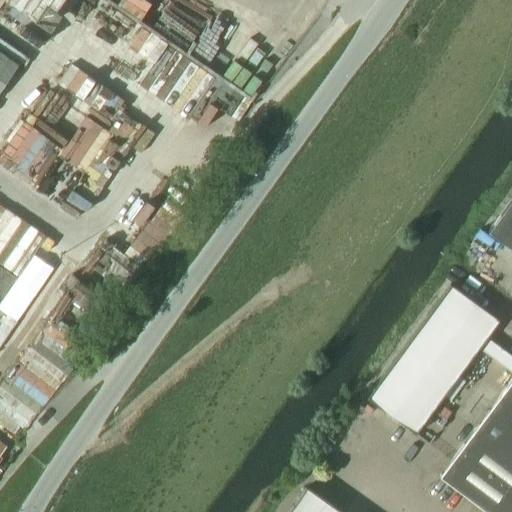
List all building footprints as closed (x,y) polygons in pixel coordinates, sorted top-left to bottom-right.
[(187,51),(159,93),(199,120),(213,101),(234,116),(249,93),(187,51)] [(161,85),(176,66),(169,60),(154,79),(161,85)] [(511,248),(511,198),(488,231),(511,248)] [(21,312),(54,245),(0,219),(0,282),(9,287),(2,303),(0,302),(0,347),(18,310),(21,312)] [(416,433),(498,320),(450,284),(367,397),(416,433)] [(24,362),(0,387),(0,399),(28,426),(59,394),(24,362)] [(511,511),(511,379),(449,464),(440,476),(488,511),(511,511)] [(342,511),(306,486),(287,511),(342,511)]
